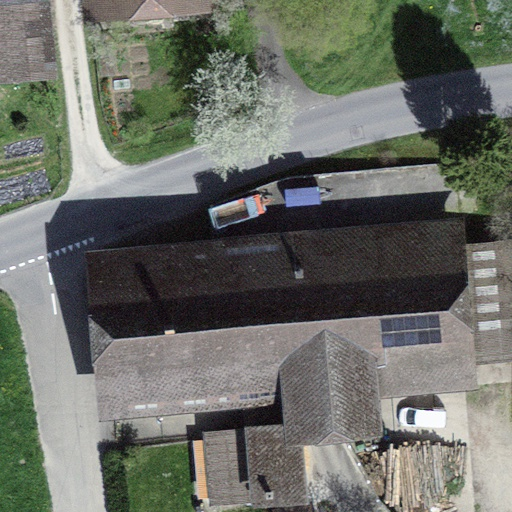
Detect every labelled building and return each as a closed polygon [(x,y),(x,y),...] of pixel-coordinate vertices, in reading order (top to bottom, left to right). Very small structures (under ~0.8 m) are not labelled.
[(41,0),(0,0),(0,80),(47,77),(41,0)] [(511,357),(511,346),(503,243),(462,247),(455,161),(288,176),(231,198),(236,251),(109,262),(109,266),(95,267),(106,390),(121,389),(122,407),(197,401),(196,387),(291,379),(296,430),(371,423),(366,368),(403,365),(405,391),(465,386),(462,362),(511,357)] [(218,502),(304,497),(299,430),(214,434),(218,502)] [(371,442),(311,450),(319,503),(278,509),(278,511),(325,511),(326,510),(379,503),(371,442)] [(375,452),(385,498),(428,488),(417,442),(375,452)]
